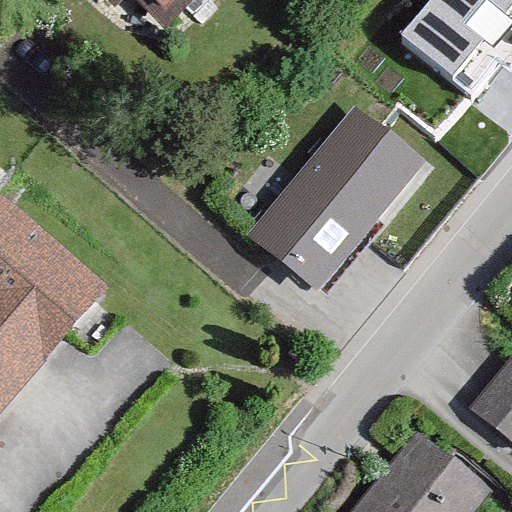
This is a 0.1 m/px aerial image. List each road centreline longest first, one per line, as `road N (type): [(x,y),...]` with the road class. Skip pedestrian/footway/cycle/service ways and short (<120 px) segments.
road 1 (tertiary): [(262,511),(511,213)]
road 2 (unknown): [(387,361),(511,461)]
